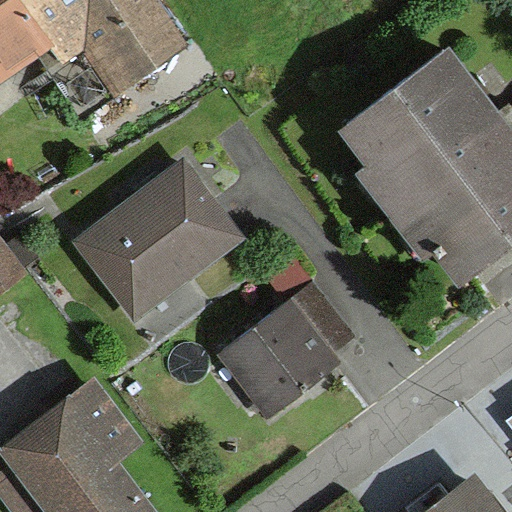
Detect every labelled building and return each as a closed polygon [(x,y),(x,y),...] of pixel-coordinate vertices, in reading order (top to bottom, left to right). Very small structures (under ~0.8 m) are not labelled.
[(0,0),(0,65),(76,14),(119,77),(172,41),(144,0),(0,0)] [(511,135),(511,103),(506,108),(504,105),(487,117),(438,52),(342,125),(434,244),(430,248),(435,254),(439,251),(460,278),(511,238),(511,148),(506,141),(511,135)] [(232,237),(178,166),(76,243),(130,314),(232,237)] [(0,285),(15,274),(0,254),(0,285)] [(342,331),(306,284),(218,352),(267,415),(331,366),(318,349),(342,331)] [(126,440),(87,388),(9,447),(58,511),(135,511),(97,462),(126,440)] [(489,511),(467,484),(431,511),(489,511)]
